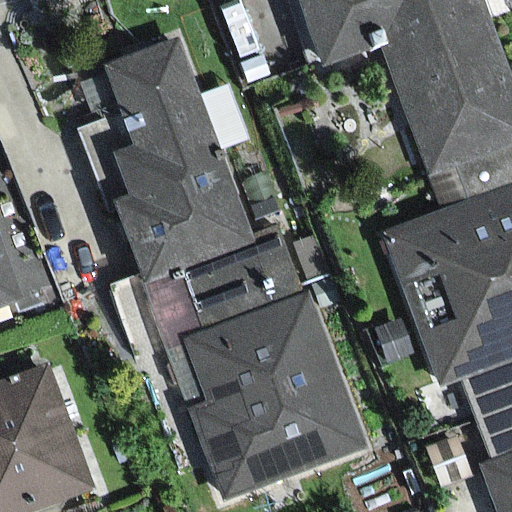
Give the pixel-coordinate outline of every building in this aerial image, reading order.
[(432,198),(511,172),(511,90),(483,0),(292,0),(322,93),(392,71),(432,198)] [(214,405),(199,410),(226,495),(358,453),(308,297),(294,301),(276,245),(245,255),(178,45),(109,67),(135,150),(118,155),(133,201),(120,205),(144,280),(190,265),(212,333),(193,339),(214,405)] [(511,201),(395,239),(446,399),(511,378),(511,201)] [(0,211),(0,318),(32,308),(0,211)] [(66,372),(0,396),(0,511),(69,511),(112,497),(66,372)] [(511,511),(511,473),(491,481),(502,511),(511,511)]
